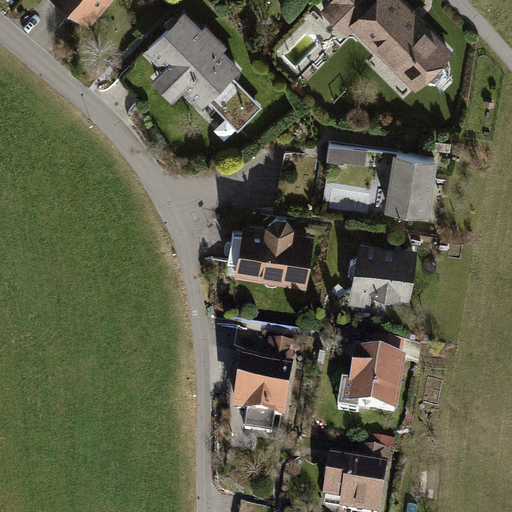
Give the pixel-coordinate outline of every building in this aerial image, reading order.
[(51,0),(93,35),(122,0),(51,0)] [(419,98),(459,57),(399,0),(329,0),(334,4),(322,16),(350,43),(356,37),(419,98)] [(189,17),(148,58),(164,75),(154,85),(178,110),(189,99),(204,113),(210,107),(239,135),(265,110),(238,83),(247,74),(227,55),(231,51),(212,32),(208,35),(189,17)] [(441,161),(329,144),(326,164),(366,170),(368,155),(396,159),(387,216),(431,223),(441,161)] [(228,281),(308,293),(316,237),(298,235),(293,225),(276,221),(268,229),(246,225),(244,237),(235,236),(228,281)] [(420,254),(360,245),(351,307),(373,311),(374,301),(412,307),(420,254)] [(411,346),(377,342),(375,358),(358,356),(354,385),(342,383),(337,420),(363,423),(367,415),(401,420),(411,346)] [(299,348),(271,344),(267,369),(248,366),(240,419),(249,420),(247,437),(276,441),(279,425),(288,427),(299,348)] [(386,511),(397,446),(372,442),(370,451),(361,450),(358,465),(332,461),(325,505),(344,508),(343,511),(386,511)]
